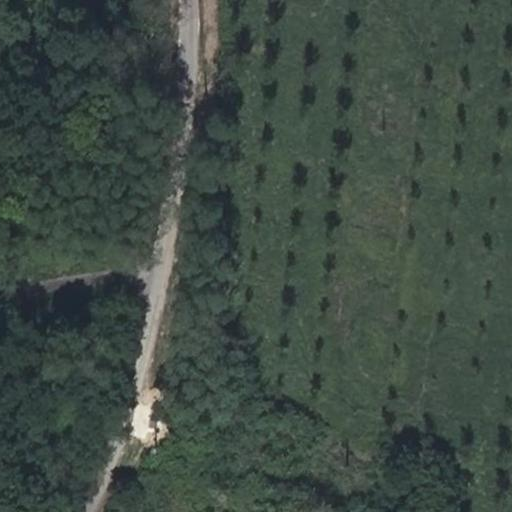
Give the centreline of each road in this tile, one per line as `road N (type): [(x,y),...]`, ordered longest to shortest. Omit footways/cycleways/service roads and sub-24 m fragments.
road 1 (unclassified): [(183,0),(186,54),(166,226),(120,433),(80,511)]
road 2 (unknown): [(158,265),(0,294)]
